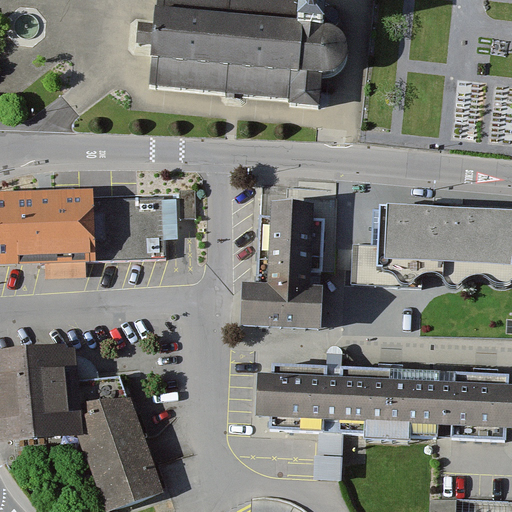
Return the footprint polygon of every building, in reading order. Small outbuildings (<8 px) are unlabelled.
[(229,0),(162,0),(154,91),(293,103),(293,109),(327,112),(330,79),(337,80),(347,75),(354,64),(355,58),(355,52),(351,39),(341,34),(335,34),(338,3),(307,0),(303,0),(303,7),(229,0)] [(96,192),(0,194),(0,270),(48,269),(48,279),(70,279),(89,278),(88,270),(100,270),(100,264),(168,263),(166,203),(97,205),(96,192)] [(258,285),(244,284),(242,323),(319,326),(325,198),(262,195),(258,285)] [(353,244),(350,285),(422,288),(422,272),(432,271),(439,274),(444,280),(448,283),(452,285),(457,285),(461,283),(463,279),(471,274),(480,273),(487,276),(492,282),(502,283),(511,281),(511,279),(511,210),(379,204),(377,245),(353,244)] [(76,357),(0,360),(0,450),(80,450),(100,511),(118,511),(163,499),(129,402),(78,409),(76,357)] [(511,388),(257,375),(254,435),(511,448),(511,388)]
